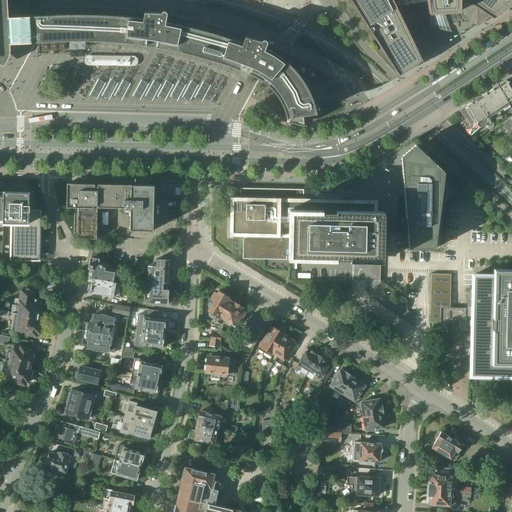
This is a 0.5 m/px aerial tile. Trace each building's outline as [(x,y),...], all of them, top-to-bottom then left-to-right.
[(32,42),(32,37),(30,16),(29,0),(0,0),(0,64),(2,65),(4,66),(5,65),(6,63),(7,62),(8,60),(9,58),(10,56),(10,54),(11,52),(11,50),(11,48),(10,44),(25,43),(32,43),(32,42)] [(511,0),(350,0),(398,75),(422,60),(511,1),(511,0)] [(57,7),(54,7),(46,7),(46,8),(46,15),(30,16),(32,37),(37,36),(38,42),(38,43),(42,43),(44,43),(53,42),(55,42),(64,41),(66,41),(75,41),(77,41),(85,41),(88,41),(96,42),(98,42),(107,42),(109,42),(118,43),(120,43),(128,44),(131,44),(139,45),(141,45),(147,46),(147,45),(146,45),(146,44),(147,39),(148,35),(149,35),(151,35),(150,36),(150,37),(150,38),(150,39),(151,39),(151,40),(152,40),(153,40),(154,39),(154,38),(155,38),(155,37),(154,36),(156,36),(158,37),(157,41),(156,46),(155,46),(155,48),(161,49),(163,49),(171,51),(173,51),(182,53),(184,53),(192,55),(194,56),(203,58),(205,59),(213,61),(215,62),(223,65),(225,65),(233,68),(235,69),(239,70),(240,70),(241,71),(241,70),(240,69),(242,64),(244,60),(245,61),(247,61),(246,62),(246,63),(246,64),(246,65),(246,66),(247,66),(248,66),(249,66),(250,66),(250,65),(250,64),(250,63),(253,64),(252,68),(250,73),(249,73),(248,74),(249,74),(250,74),(254,76),(255,77),(258,78),(260,79),(261,80),(263,82),(264,83),(267,85),(269,87),(271,89),(272,90),(275,94),(278,97),(279,99),(280,101),(282,104),(283,106),(284,108),(285,111),(285,114),(286,117),(287,119),(288,123),(290,123),(292,123),(295,123),(299,124),(300,125),(304,125),(306,126),(306,125),(304,125),(304,123),(303,116),(316,114),(317,114),(316,112),(317,112),(318,112),(318,111),(319,111),(319,110),(319,109),(319,108),(319,107),(319,106),(318,106),(318,105),(317,105),(316,105),(316,104),(315,104),(314,105),(314,103),(311,94),(310,92),(309,90),(316,87),(330,81),(332,77),(329,75),(322,71),(320,70),(312,66),(310,65),(303,60),(301,59),(293,56),(291,55),(283,51),(281,50),(273,47),(273,46),(261,42),(259,41),(257,40),(255,40),(253,39),(250,39),(248,38),(245,37),(243,43),(229,38),(232,31),(219,27),(209,24),(198,21),(187,18),(177,16),(177,18),(167,17),(167,15),(168,15),(168,14),(161,13),(157,13),(149,12),(145,12),(143,19),(139,18),(134,18),(135,10),(136,10),(122,8),(114,7),(90,6),(79,6),(68,6),(57,7)] [(130,56),(93,56),(92,56),(92,60),(92,65),(130,66),(130,56)] [(133,56),(130,56),(130,66),(133,66),(134,66),(135,66),(136,65),(137,64),(137,63),(138,63),(138,62),(138,61),(138,60),(138,59),(137,58),(136,57),(135,57),(134,57),(133,56)] [(498,86),(509,104),(511,102),(511,86),(509,81),(506,80),(498,86)] [(499,111),(509,104),(498,86),(487,92),(499,111)] [(489,117),(499,111),(487,92),(477,99),(489,117)] [(495,126),(489,117),(477,99),(464,107),(460,110),(465,119),(466,118),(469,124),(473,121),(478,127),(485,123),(489,130),(495,126)] [(384,218),(383,232),(407,232),(409,248),(435,248),(445,172),(424,152),(416,144),(401,156),(402,171),(406,219),(384,218)] [(504,152),(499,146),(495,149),(501,155),(504,152)] [(67,207),(78,208),(77,238),(97,239),(97,208),(98,208),(98,186),(98,184),(76,184),(76,183),(75,183),(75,184),(67,183),(67,188),(67,203),(66,203),(67,203),(67,207)] [(98,184),(98,186),(98,208),(130,208),(130,230),(153,231),(154,185),(98,184)] [(224,200),(224,227),(230,227),(230,236),(232,236),(245,236),(247,236),(247,238),(245,238),(245,256),(286,257),(286,255),(288,255),(288,257),(288,260),(336,260),(336,259),(350,259),(350,261),(354,261),(381,261),(383,261),(383,232),(384,218),(384,211),(377,211),(377,200),(344,199),(344,194),(333,194),(333,193),(333,192),(332,192),(332,191),(331,191),(331,190),(330,190),(329,190),(328,190),(328,191),(327,191),(327,192),(326,192),(326,193),(326,194),(315,193),(315,199),(303,199),(303,189),(240,188),(240,197),(232,197),(230,197),(230,200),(224,200)] [(4,192),(4,194),(3,223),(12,224),(11,260),(40,260),(54,260),(40,259),(41,211),(29,210),(29,192),(4,192)] [(89,278),(93,279),(93,278),(118,283),(118,282),(120,273),(115,272),(115,269),(115,267),(113,267),(114,266),(105,264),(106,260),(97,258),(98,253),(92,252),(91,258),(91,257),(90,263),(89,263),(88,268),(91,268),(89,278)] [(146,303),(168,304),(169,289),(171,290),(171,285),(169,282),(170,260),(156,259),(156,266),(150,266),(148,268),(148,277),(147,277),(147,284),(144,286),(147,289),(146,303)] [(472,328),(472,331),(471,376),(511,376),(511,271),(495,271),(494,275),(473,275),(472,309),(472,317),(473,317),(473,320),(470,320),(469,326),(473,326),(473,328),(472,328)] [(430,307),(429,323),(441,323),(441,308),(450,308),(450,300),(451,274),(430,274),(430,299),(430,307)] [(93,278),(93,279),(92,283),(89,284),(88,290),(93,292),(119,296),(121,282),(118,282),(118,283),(93,278)] [(399,292),(402,288),(395,283),(392,287),(392,288),(399,292)] [(13,304),(11,313),(12,313),(39,317),(39,315),(40,316),(41,309),(40,308),(41,301),(33,299),(34,289),(23,287),(21,300),(16,299),(15,305),(13,304)] [(214,302),(209,310),(210,310),(220,317),(225,320),(234,304),(230,301),(230,300),(230,299),(227,298),(218,292),(218,293),(214,293),(211,297),(212,298),(213,301),(213,302),(214,302)] [(234,304),(225,320),(237,326),(245,313),(241,310),(242,308),(241,307),(241,306),(237,303),(237,304),(235,304),(234,304)] [(86,322),(85,330),(112,335),(116,336),(117,336),(119,327),(118,327),(120,314),(130,316),(131,307),(125,306),(114,304),(111,318),(108,317),(100,315),(99,315),(93,314),(92,322),(90,322),(90,323),(86,322)] [(441,323),(440,331),(445,331),(457,331),(471,331),(472,331),(472,328),(473,328),(473,326),(469,326),(470,320),(473,320),(473,317),(472,317),(472,309),(466,308),(461,308),(453,308),(450,308),(441,308),(441,323)] [(12,313),(11,320),(14,321),(13,328),(17,328),(17,330),(28,331),(28,334),(36,336),(37,333),(40,333),(40,331),(42,331),(43,331),(43,326),(43,324),(41,324),(41,323),(38,322),(39,317),(12,313)] [(138,313),(136,330),(164,334),(165,329),(166,329),(167,327),(168,322),(166,320),(166,319),(144,316),(144,314),(138,313)] [(252,314),(245,325),(248,327),(242,337),(254,345),(267,324),(252,314)] [(284,336),(285,334),(272,326),(258,349),(272,357),(274,353),(273,353),(284,336)] [(85,330),(84,339),(87,339),(87,340),(88,340),(87,348),(94,349),(94,350),(101,351),(102,350),(114,352),(117,336),(116,336),(112,335),(85,330)] [(164,334),(136,330),(134,346),(140,346),(141,344),(162,347),(162,346),(164,346),(165,345),(165,340),(164,338),(164,334)] [(0,342),(8,344),(10,337),(0,334),(0,342)] [(273,353),(274,353),(277,356),(274,360),(281,365),(295,343),(284,336),(273,353)] [(6,360),(30,366),(34,351),(15,346),(13,353),(8,352),(6,360)] [(309,371),(320,355),(307,348),(297,364),(309,371)] [(330,362),(320,355),(309,371),(320,378),(330,362)] [(226,377),(226,374),(233,375),(235,360),(228,359),(228,358),(208,356),(206,372),(211,373),(211,378),(219,378),(219,376),(226,377)] [(135,358),(132,373),(159,379),(162,365),(141,361),(141,359),(135,358)] [(28,371),(30,366),(6,360),(2,373),(4,374),(4,375),(18,378),(17,382),(25,384),(26,381),(28,382),(31,372),(28,371)] [(78,378),(78,379),(97,384),(100,371),(81,366),(79,371),(77,371),(76,377),(78,378)] [(342,393),(352,377),(353,378),(354,377),(346,372),(346,373),(340,369),(330,386),(342,393)] [(156,393),(159,379),(132,373),(128,389),(127,388),(111,384),(110,390),(133,397),(135,389),(156,393)] [(365,386),(353,378),(352,377),(342,393),(355,401),(365,386)] [(69,401),(91,407),(95,396),(72,389),(71,393),(69,393),(68,399),(69,400),(69,401)] [(315,398),(309,408),(313,411),(320,401),(315,398)] [(363,416),(382,413),(382,414),(384,414),(383,405),(381,405),(380,399),(361,402),(363,416)] [(91,407),(69,401),(69,402),(67,401),(65,408),(67,408),(66,412),(88,419),(91,407)] [(129,401),(124,416),(153,425),(157,411),(136,405),(137,403),(129,401)] [(309,407),(300,401),(296,408),(297,409),(296,410),(301,413),(302,411),(305,413),(309,407)] [(284,404),(283,411),(294,412),(295,406),(293,406),(293,404),(284,404)] [(196,424),(218,429),(221,416),(213,414),(214,408),(200,405),(196,424)] [(385,428),(382,414),(382,413),(363,416),(365,431),(385,428)] [(149,438),(153,425),(124,416),(120,432),(128,434),(129,432),(149,438)] [(275,420),(269,420),(269,421),(263,420),(262,434),(274,434),(274,432),(274,433),(275,420)] [(99,439),(100,432),(62,421),(60,427),(59,426),(56,437),(75,443),(78,432),(81,433),(81,434),(99,439)] [(338,432),(343,433),(351,433),(351,427),(347,427),(348,423),(339,422),(339,428),(338,428),(338,432)] [(220,438),(216,437),(218,429),(196,424),(194,430),(190,430),(188,438),(212,444),(211,446),(218,448),(220,438)] [(455,437),(453,440),(440,431),(437,432),(434,436),(435,439),(436,439),(431,447),(453,461),(454,460),(457,455),(457,454),(462,445),(457,442),(459,439),(455,437)] [(322,440),(340,442),(341,433),(323,432),(322,440)] [(382,448),(380,446),(380,443),(355,442),(354,460),(379,462),(380,454),(382,452),(382,448)] [(226,444),(226,452),(244,454),(244,446),(226,444)] [(114,460),(141,466),(145,453),(124,447),(124,448),(119,446),(114,460)] [(89,460),(91,453),(86,451),(83,451),(84,450),(74,448),(72,455),(70,454),(70,455),(59,452),(58,455),(51,453),(46,470),(47,470),(46,474),(54,476),(54,473),(65,475),(67,466),(75,468),(78,458),(89,460)] [(101,456),(95,454),(91,453),(89,460),(86,468),(95,471),(95,472),(96,472),(101,456)] [(475,470),(488,471),(493,463),(486,459),(484,463),(480,461),(475,470)] [(141,466),(114,460),(110,473),(137,480),(141,466)] [(211,488),(217,465),(203,462),(201,470),(184,466),(181,480),(176,504),(175,504),(173,511),(240,511),(241,510),(215,504),(218,490),(211,488)] [(322,466),(321,473),(333,474),(334,467),(322,466)] [(95,471),(86,468),(84,475),(91,477),(93,471),(95,472),(95,471)] [(457,486),(458,478),(431,475),(430,485),(429,484),(429,489),(460,492),(461,487),(461,486),(457,486)] [(347,476),(347,485),(352,485),(352,493),(378,495),(378,494),(380,494),(380,487),(378,487),(379,479),(347,476)] [(511,482),(511,483),(508,480),(503,487),(507,490),(505,494),(499,490),(498,500),(500,502),(505,495),(511,499),(511,503),(511,505),(511,482)] [(103,504),(132,510),(135,496),(113,492),(113,490),(105,488),(103,499),(104,499),(103,504)] [(256,488),(255,501),(263,502),(264,489),(256,488)] [(449,506),(449,508),(455,508),(456,497),(460,497),(460,500),(466,501),(467,497),(470,497),(471,492),(460,492),(429,489),(428,495),(430,495),(429,504),(449,506)] [(351,511),(372,511),(373,503),(364,502),(363,511),(352,511),(351,511)]
